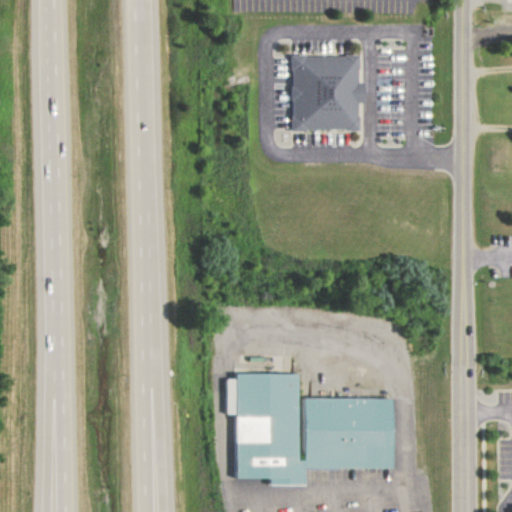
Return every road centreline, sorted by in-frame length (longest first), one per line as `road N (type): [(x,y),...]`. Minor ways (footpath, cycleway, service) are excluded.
road 1 (motorway): [(143,511),(136,0)]
road 2 (motorway): [(55,0),(62,511)]
road 3 (residential): [(464,511),(460,0)]
road 4 (motorway): [(160,511),(151,285),(140,218)]
road 5 (motorway): [(59,239),(44,511)]
